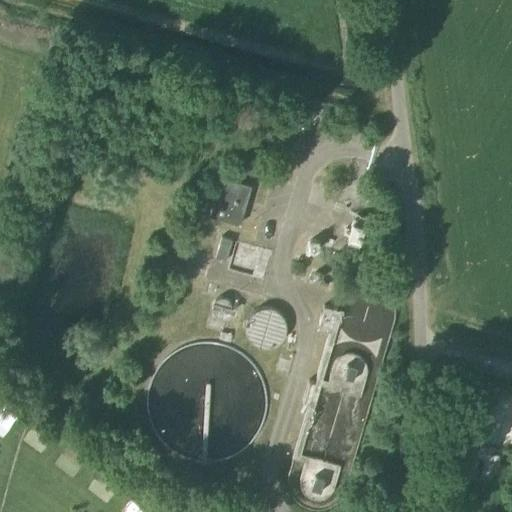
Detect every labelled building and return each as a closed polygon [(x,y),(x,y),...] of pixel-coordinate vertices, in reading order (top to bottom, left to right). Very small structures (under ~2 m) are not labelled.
[(353,122),(351,128),(351,129),(362,132),(364,125),(353,122)] [(239,224),(250,186),(221,177),(210,216),(239,224)] [(358,246),(365,221),(353,218),(351,226),(347,243),(358,246)] [(226,261),(232,240),(221,236),(215,257),(226,261)] [(395,312),(394,307),(393,302),(390,298),(388,294),(384,291),(380,288),(376,286),(371,284),(366,284),(361,284),(356,285),(352,287),(348,289),(344,293),(341,296),(338,301),(337,305),(336,309),(323,306),(317,328),(329,331),(314,382),(308,380),(302,401),(308,403),(288,472),(287,477),(287,482),(288,487),(290,492),(292,496),(295,500),(299,504),(304,506),(308,508),(314,509),(319,509),(324,509),(329,507),(333,505),(337,501),(341,498),(343,493),(345,488),(393,322),(394,317),(395,312)] [(265,348),(293,331),(272,299),(245,315),(265,348)] [(159,365),(156,370),(155,371),(155,372),(151,379),(149,386),(147,394),(146,402),(147,409),(148,417),(151,424),(154,431),(158,438),(163,444),(169,449),(176,454),(183,457),(190,460),(198,461),(205,462),(213,462),(221,460),(228,458),(235,454),(242,450),(248,445),(253,439),(258,433),(261,426),(264,418),(265,411),(266,403),(266,395),(264,387),(262,380),(258,373),(254,366),(249,360),(243,355),(237,351),(230,347),(222,345),(215,343),(207,342),(199,343),(191,344),(188,345),(184,347),(180,348),(177,350),(175,351),(172,353),(163,360),(159,365)] [(0,423),(10,432),(27,410),(11,397),(0,410),(0,423)]
